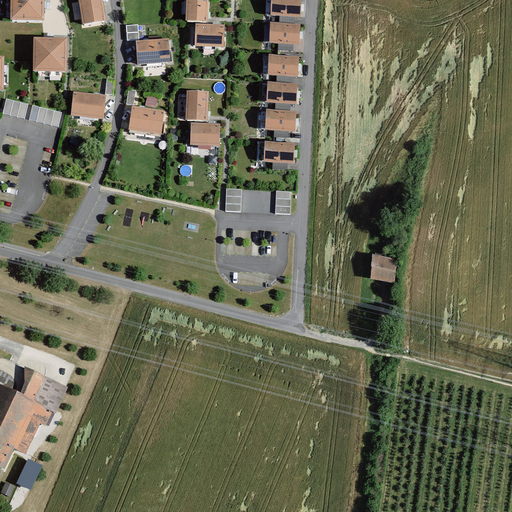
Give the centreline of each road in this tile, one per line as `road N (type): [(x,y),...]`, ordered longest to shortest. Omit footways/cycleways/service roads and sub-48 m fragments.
road 1 (residential): [(50,266),(297,329),(314,0)]
road 2 (residential): [(50,266),(116,132),(123,74),(116,0)]
